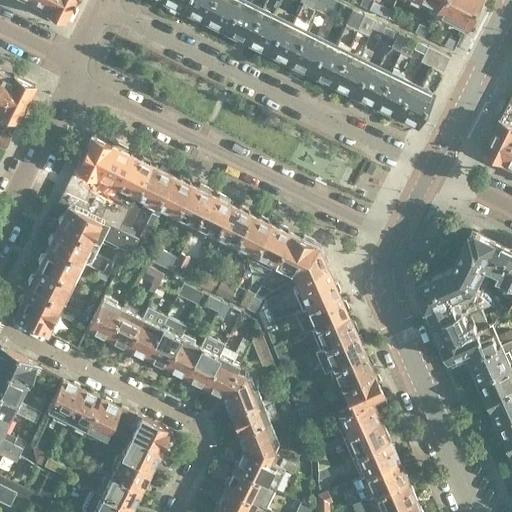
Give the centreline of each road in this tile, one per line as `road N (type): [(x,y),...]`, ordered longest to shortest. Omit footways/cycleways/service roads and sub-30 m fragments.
road 1 (residential): [(435,167),(100,5)]
road 2 (residential): [(72,79),(398,238)]
road 3 (residential): [(0,326),(200,414),(209,449),(176,511)]
road 4 (tertiary): [(475,511),(386,295),(386,264),(398,238)]
road 5 (tertiary): [(435,167),(511,13)]
road 6 (residential): [(0,231),(72,79)]
